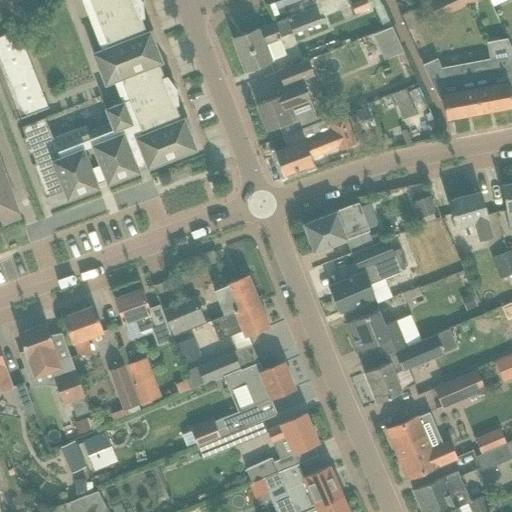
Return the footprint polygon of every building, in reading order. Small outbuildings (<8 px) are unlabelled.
[(81,0),(101,50),(93,53),(105,83),(113,80),(122,102),(105,109),(111,123),(88,132),(86,125),(52,138),(44,118),(21,127),(24,137),(21,138),(28,155),(31,154),(35,163),(32,164),(44,197),(63,190),(66,199),(97,187),(95,182),(105,179),(107,183),(137,171),(135,167),(145,163),(147,168),(188,151),(182,135),(189,133),(183,118),(180,119),(174,104),(173,105),(168,92),(169,92),(169,90),(168,91),(163,78),(164,78),(158,63),(161,62),(155,47),(149,49),(143,35),(148,33),(149,35),(150,34),(149,31),(146,32),(140,17),(139,17),(134,5),(135,5),(135,3),(133,3),(132,0),(81,0)] [(365,0),(355,0),(350,2),(355,12),(368,6),(365,0)] [(458,0),(435,0),(430,3),(437,18),(462,6),(458,0)] [(321,22),(316,7),(232,39),(245,70),(285,55),(279,39),(280,39),(279,37),(293,32),(302,29),(321,22)] [(391,26),(373,34),(384,59),(402,50),(391,26)] [(0,66),(20,118),(19,118),(20,119),(48,108),(48,107),(47,107),(17,31),(18,30),(18,29),(0,36),(0,66)] [(511,90),(511,57),(487,62),(488,64),(496,110),(511,106),(511,103),(510,91),(511,90)] [(463,116),(455,70),(439,73),(436,58),(422,65),(437,96),(442,95),(446,119),(463,116)] [(296,119),(292,108),(311,101),(303,80),(314,75),(309,60),(296,65),(277,72),(283,87),(277,89),(280,95),(256,104),(266,131),(292,121),(296,119)] [(496,110),(488,64),(471,67),(480,113),(496,110)] [(480,113),(471,67),(455,70),(463,116),(480,113)] [(391,94),(402,119),(417,114),(405,88),(391,94)] [(281,136),(286,148),(275,152),(283,175),(313,163),(311,158),(336,148),(337,150),(355,143),(343,112),(281,136)] [(0,221),(1,224),(20,217),(0,161),(0,221)] [(511,183),(501,185),(504,205),(506,211),(508,227),(509,229),(511,228),(511,183)] [(456,228),(474,222),(479,239),(492,236),(479,192),(448,201),(456,228)] [(428,196),(414,202),(419,217),(434,211),(428,196)] [(368,202),(358,206),(368,228),(377,224),(368,202)] [(303,224),(313,250),(367,230),(357,204),(303,224)] [(380,231),(369,235),(372,243),(384,239),(380,231)] [(359,273),(328,286),(338,312),(374,298),(369,285),(401,272),(387,239),(351,254),(359,273)] [(213,251),(202,254),(206,265),(217,261),(213,251)] [(220,307),(224,315),(258,301),(247,275),(213,289),(220,307)] [(155,327),(141,289),(114,298),(129,340),(144,334),(143,331),(155,327)] [(471,294),(461,299),(467,310),(477,306),(471,294)] [(162,311),(173,336),(204,323),(194,298),(162,311)] [(250,335),(269,327),(258,301),(224,315),(210,320),(213,330),(218,340),(229,335),(232,342),(250,335)] [(73,343),(79,359),(92,354),(86,338),(103,332),(93,306),(62,317),(72,344),(73,343)] [(404,346),(394,321),(384,325),(378,310),(345,323),(351,338),(349,339),(355,352),(377,342),(383,355),(384,355),(404,346)] [(58,360),(45,323),(18,333),(25,352),(20,354),(28,374),(44,369),(45,373),(51,371),(63,403),(84,396),(70,356),(58,360)] [(413,384),(407,368),(443,353),(435,335),(405,347),(404,346),(384,355),(387,362),(363,372),(375,403),(401,392),(400,390),(415,385),(414,383),(413,384)] [(192,337),(176,344),(184,363),(200,356),(192,337)] [(196,366),(203,384),(222,376),(239,368),(233,351),(196,366)] [(10,381),(3,360),(0,352),(0,392),(13,388),(10,381)] [(497,374),(511,370),(511,354),(493,359),(497,374)] [(244,382),(253,405),(294,388),(283,362),(262,371),(259,362),(240,370),(239,368),(222,376),(228,389),(244,382)] [(107,370),(121,409),(138,404),(124,364),(107,370)] [(484,390),(475,371),(460,377),(459,376),(434,387),(442,408),(484,390)] [(155,397),(148,378),(133,384),(140,403),(155,397)] [(268,431),(280,459),(272,462),(271,458),(246,469),(252,481),(277,472),(277,473),(297,464),(293,454),(318,443),(304,412),(286,420),(280,423),(280,425),(268,431)] [(88,417),(75,422),(79,434),(93,429),(88,417)] [(455,458),(448,442),(430,449),(416,417),(387,430),(407,479),(436,466),(455,458)] [(219,438),(213,422),(190,431),(195,442),(197,447),(219,438)] [(505,444),(499,430),(475,440),(481,454),(505,444)] [(190,431),(181,435),(186,446),(195,442),(190,431)] [(111,463),(99,433),(81,440),(94,470),(111,463)] [(481,471),(510,458),(511,457),(511,441),(505,444),(481,454),(475,457),(481,471)] [(291,511),(303,511),(341,495),(328,465),(302,476),(303,478),(291,484),(296,495),(290,497),(288,503),(291,511)] [(412,490),(421,511),(439,511),(467,501),(454,472),(412,490)] [(85,478),(74,478),(75,495),(86,494),(85,478)] [(348,511),(341,495),(303,511),(348,511)] [(467,501),(439,511),(488,511),(481,495),(467,501)]
